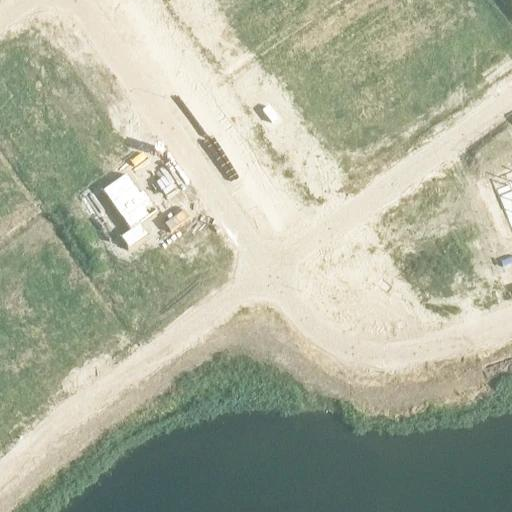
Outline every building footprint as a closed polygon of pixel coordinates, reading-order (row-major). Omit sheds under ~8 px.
[(485,13),(447,39),(471,74),(492,59),(490,55),(508,43),(493,21),(503,14),(493,0),(478,0),(477,1),(485,13)] [(314,142),(307,147),(318,163),(325,158),(330,166),(350,153),(352,156),(355,153),(357,157),(368,150),(365,147),(369,144),(366,141),(368,140),(360,129),(377,117),(318,34),(301,46),(302,46),(292,53),(305,73),(325,59),(338,78),(316,94),(328,111),(330,110),(339,122),(313,141),(314,142)] [(8,55),(0,60),(0,82),(31,125),(66,100),(62,94),(67,91),(36,47),(14,63),(8,55)] [(388,78),(377,86),(389,102),(398,95),(406,107),(407,109),(409,108),(409,107),(421,99),(422,99),(433,91),(445,82),(447,81),(446,79),(428,55),(390,81),(388,78)] [(82,114),(55,133),(62,144),(55,148),(69,167),(75,163),(84,176),(116,154),(102,135),(99,137),(82,114)] [(126,176),(102,193),(129,233),(120,240),(128,251),(149,237),(141,226),(158,214),(143,193),(140,196),(126,176)] [(506,186),(495,190),(511,233),(511,182),(506,184),(506,186)] [(429,228),(407,236),(415,255),(414,256),(414,257),(419,255),(428,278),(430,277),(429,275),(439,271),(440,273),(460,265),(457,256),(466,252),(467,255),(487,247),(478,222),(470,226),(463,209),(427,223),(429,228)] [(35,337),(34,338),(55,364),(56,363),(55,363),(65,356),(71,364),(72,366),(73,365),(73,364),(84,356),(85,357),(100,346),(99,345),(110,337),(111,336),(110,335),(91,310),(90,309),(89,310),(53,337),(46,329),(46,330),(35,338),(35,337)] [(19,340),(0,355),(0,404),(6,399),(18,413),(35,399),(32,396),(40,390),(36,385),(48,375),(19,340)]
